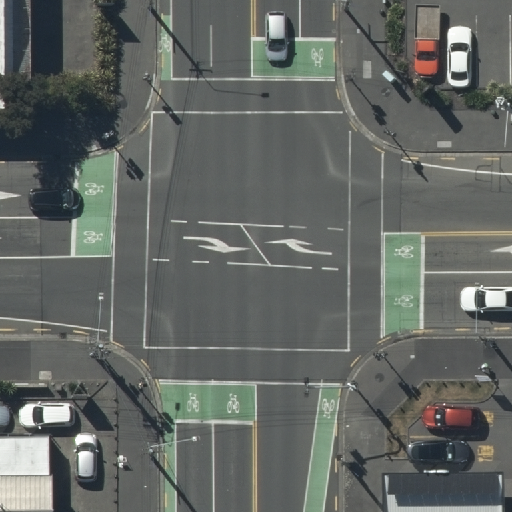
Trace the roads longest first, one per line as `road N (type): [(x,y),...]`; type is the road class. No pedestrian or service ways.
road 1 (secondary): [(248,511),(246,241)]
road 2 (tertiary): [(246,241),(511,244)]
road 3 (tertiary): [(0,244),(246,241)]
road 4 (secondary): [(246,241),(246,0)]
